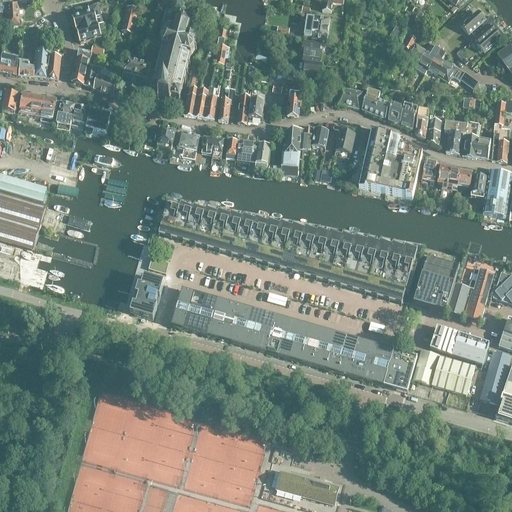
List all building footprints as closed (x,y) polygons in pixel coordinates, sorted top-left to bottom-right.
[(19,15),(18,4),(15,4),(15,1),(14,0),(0,0),(0,14),(2,14),(2,15),(7,14),(7,16),(19,15)] [(343,7),(343,0),(315,0),(315,3),(323,4),(322,13),(331,14),(332,5),(343,7)] [(424,10),(425,0),(411,0),(411,1),(424,10)] [(444,0),(456,8),(456,7),(459,9),(468,1),(466,0),(444,0)] [(90,15),(72,20),(76,33),(97,26),(103,25),(97,6),(88,9),(90,15)] [(133,35),(137,21),(139,12),(127,9),(121,32),(133,35)] [(487,29),(483,24),(486,22),(478,13),(461,28),(468,37),(471,35),(475,39),(487,29)] [(179,100),(190,58),(191,56),(195,51),(194,44),(195,39),(194,35),(188,34),(190,28),(187,23),(182,21),(182,20),(181,20),(177,19),(178,17),(166,14),(159,42),(161,43),(162,49),(159,59),(155,75),(154,75),(153,75),(150,74),(145,91),(158,95),(159,96),(158,99),(161,99),(162,99),(166,100),(167,101),(170,102),(170,99),(171,98),(179,100)] [(20,26),(19,17),(19,15),(7,16),(8,27),(20,26)] [(328,32),(330,20),(315,18),(313,29),(328,32)] [(408,26),(413,29),(417,24),(412,20),(408,26)] [(101,38),(97,26),(76,33),(80,45),(101,38)] [(290,30),(278,28),(277,36),(289,38),(290,30)] [(61,60),(62,55),(52,29),(47,31),(39,34),(37,52),(35,70),(34,80),(58,83),(61,60)] [(326,43),(328,32),(313,29),(312,41),(326,43)] [(484,55),(502,40),(494,31),(491,34),(487,29),(475,39),(479,44),(477,46),(484,55)] [(395,30),(388,42),(393,45),(400,33),(395,30)] [(228,60),(229,50),(223,48),(226,33),(221,32),(220,38),(219,38),(217,48),(218,48),(215,66),(224,67),(225,60),(228,60)] [(37,52),(39,34),(24,35),(22,49),(27,49),(26,51),(37,52)] [(17,78),(19,60),(10,59),(11,47),(22,49),(24,35),(22,36),(5,38),(0,74),(17,78)] [(411,52),(417,40),(410,37),(404,48),(411,52)] [(320,54),(321,48),(321,45),(303,42),(302,52),(304,53),(303,59),(321,61),(322,55),(320,54)] [(418,65),(426,53),(415,46),(407,59),(418,65)] [(92,52),(91,54),(103,57),(105,51),(93,48),(92,52)] [(497,57),(508,73),(511,70),(511,50),(510,48),(497,57)] [(428,72),(436,59),(440,52),(435,49),(431,56),(426,53),(418,65),(415,70),(425,76),(428,72)] [(84,88),(88,68),(91,55),(79,51),(77,61),(71,84),(84,88)] [(467,59),(461,52),(457,55),(463,62),(467,59)] [(145,91),(150,74),(151,70),(138,66),(139,61),(131,59),(129,64),(128,63),(121,89),(130,91),(129,94),(135,95),(136,92),(145,95),(145,91)] [(321,67),(321,61),(303,59),(303,65),(300,64),(299,70),(304,71),(304,72),(322,74),(323,67),(321,67)] [(438,78),(446,65),(436,59),(428,72),(438,78)] [(34,80),(35,70),(29,69),(29,66),(20,65),(19,78),(34,80)] [(459,82),(464,75),(456,68),(454,70),(446,65),(438,78),(448,84),(452,79),(459,83),(459,82)] [(94,90),(98,70),(88,68),(84,88),(94,90)] [(194,88),(198,73),(192,71),(188,86),(194,88)] [(116,87),(99,81),(102,75),(99,74),(97,80),(94,90),(93,91),(113,98),(116,87)] [(279,75),(278,86),(285,87),(286,76),(279,75)] [(478,85),(464,75),(459,82),(473,92),(478,85)] [(421,94),(429,79),(425,76),(415,93),(421,94)] [(281,96),(283,88),(274,87),(272,94),(281,96)] [(214,122),(218,103),(212,102),(214,91),(209,91),(207,101),(204,121),(214,122)] [(204,121),(207,101),(202,101),(203,93),(196,92),(195,100),(197,100),(195,120),(204,121)] [(228,124),(230,108),(233,108),(235,93),(229,92),(228,100),(221,99),(218,123),(228,124)] [(307,103),(307,94),(298,93),(298,96),(300,96),(300,103),(307,103)] [(349,110),(352,95),(341,93),(338,108),(349,110)] [(15,114),(19,97),(6,94),(2,112),(15,114)] [(298,119),(300,103),(300,96),(298,96),(290,95),(287,118),(298,119)] [(359,113),(362,97),(352,95),(349,110),(359,113)] [(30,118),(34,98),(23,96),(19,116),(30,118)] [(41,120),(45,100),(34,98),(30,118),(41,120)] [(197,100),(195,100),(187,99),(184,118),(195,120),(197,100)] [(373,118),(378,103),(366,99),(362,113),(373,118)] [(53,122),(57,103),(45,100),(41,120),(53,122)] [(262,122),(264,104),(251,102),(251,104),(250,109),(248,120),(262,122)] [(508,146),(509,133),(500,132),(500,127),(503,127),(504,115),(511,115),(511,102),(505,103),(497,102),(493,143),(491,163),(507,165),(508,146)] [(385,122),(390,108),(378,103),(373,118),(385,122)] [(73,120),(75,107),(75,106),(61,104),(58,116),(65,118),(72,119),(73,120)] [(84,127),(88,109),(77,106),(72,124),(84,127)] [(249,109),(246,109),(240,108),(237,125),(247,127),(249,109)] [(413,132),(415,118),(416,119),(418,109),(412,108),(411,111),(405,109),(403,113),(399,128),(413,132)] [(399,128),(403,113),(392,109),(387,123),(399,128)] [(106,136),(110,119),(111,116),(104,114),(104,113),(98,112),(91,110),(84,136),(84,137),(86,138),(89,139),(91,138),(92,138),(93,133),(106,136)] [(425,141),(428,124),(428,123),(428,122),(428,113),(418,111),(415,135),(414,136),(425,142),(425,141)] [(63,126),(65,118),(58,116),(56,116),(52,130),(57,131),(59,125),(63,126)] [(70,127),(72,119),(65,118),(63,126),(70,127)] [(439,148),(442,126),(434,124),(434,119),(430,118),(430,123),(428,144),(439,148)] [(460,151),(462,137),(465,137),(466,128),(445,125),(444,134),(449,135),(446,155),(459,158),(459,157),(460,151)] [(472,140),(474,127),(468,126),(466,139),(472,140)] [(172,149),(175,134),(175,133),(161,129),(158,145),(172,149)] [(310,152),(312,130),(305,130),(304,131),(303,152),(310,152)] [(412,201),(422,156),(392,138),(371,130),(371,131),(358,189),(405,200),(412,201)] [(325,151),(328,133),(315,131),(312,149),(325,151)] [(300,151),(302,132),(286,133),(284,136),(283,150),(300,151)] [(350,162),(355,136),(340,133),(334,159),(350,162)] [(195,162),(199,138),(180,134),(177,150),(184,152),(182,160),(195,162)] [(212,154),(214,140),(204,139),(202,153),(212,154)] [(477,159),(479,142),(472,140),(466,139),(464,152),(463,158),(463,159),(476,161),(476,159),(477,159)] [(222,156),(224,142),(214,140),(212,154),(222,156)] [(236,158),(238,144),(238,143),(228,142),(226,157),(224,157),(224,159),(224,163),(223,167),(234,169),(236,158)] [(488,162),(490,144),(479,142),(477,159),(488,162)] [(255,166),(256,156),(258,146),(257,146),(251,145),(241,144),(240,143),(237,164),(255,166)] [(267,170),(270,148),(258,146),(256,166),(255,170),(267,172),(267,170)] [(298,170),(300,151),(283,150),(282,169),(298,170)] [(434,184),(438,168),(438,165),(436,165),(435,164),(433,163),(431,164),(425,163),(422,181),(434,184)] [(447,194),(450,170),(440,168),(437,187),(442,187),(442,193),(447,194)] [(298,178),(298,170),(282,169),(282,171),(281,176),(281,177),(298,178)] [(458,190),(458,188),(460,173),(460,171),(450,170),(447,194),(452,195),(452,189),(458,190)] [(320,183),(331,185),(333,174),(322,172),(320,183)] [(506,220),(511,176),(490,172),(483,217),(506,220)] [(470,190),(472,177),(472,175),(460,173),(458,188),(470,190)] [(484,201),(487,179),(483,178),(482,177),(480,176),(478,178),(474,177),(471,199),(484,201)] [(47,194),(0,179),(0,194),(43,207),(47,194)] [(0,219),(39,232),(46,209),(0,195),(0,219)] [(160,233),(172,236),(181,206),(168,203),(160,233)] [(172,236),(184,240),(193,208),(181,206),(172,236)] [(184,240),(196,243),(206,210),(193,208),(184,240)] [(206,210),(196,243),(208,247),(218,213),(206,210)] [(218,213),(208,247),(221,250),(231,215),(218,213)] [(231,215),(221,250),(233,254),(243,217),(231,215)] [(243,217),(233,254),(245,257),(255,220),(243,217)] [(39,232),(0,219),(0,243),(32,253),(39,232)] [(255,220),(245,257),(257,261),(268,222),(255,220)] [(268,222),(257,261),(269,264),(280,224),(268,222)] [(280,224),(269,264),(281,267),(293,227),(280,224)] [(293,227),(281,267),(293,271),(305,229),(293,227)] [(305,229),(293,271),(305,274),(318,232),(305,229)] [(318,232),(305,274),(317,278),(330,234),(318,232)] [(330,234),(317,278),(330,281),(342,236),(330,234)] [(342,236),(330,281),(342,285),(355,239),(342,236)] [(355,239),(342,285),(354,288),(367,241),(355,239)] [(367,241),(354,288),(366,292),(380,243),(367,241)] [(380,243),(366,292),(378,295),(392,246),(380,243)] [(392,246),(378,295),(390,299),(405,248),(392,246)] [(405,248),(390,299),(403,302),(411,275),(418,251),(405,248)] [(414,305),(446,315),(455,286),(461,267),(428,257),(414,305)] [(152,259),(148,271),(166,276),(169,264),(152,259)] [(480,325),(494,276),(479,272),(473,292),(455,286),(446,315),(480,325)] [(511,279),(501,276),(493,301),(511,307),(511,279)] [(136,307),(133,316),(137,318),(141,319),(153,322),(156,313),(156,310),(157,309),(160,298),(160,296),(161,293),(164,284),(162,284),(146,279),(144,278),(140,292),(137,302),(136,306),(136,307)] [(360,343),(318,331),(182,292),(172,328),(184,331),(356,380),(394,391),(401,393),(407,395),(417,359),(411,358),(360,343)] [(270,294),(268,302),(286,306),(288,299),(270,294)] [(511,321),(508,320),(499,349),(511,353),(511,321)] [(455,347),(459,337),(459,336),(437,329),(433,340),(455,347)] [(462,361),(469,340),(469,339),(459,336),(459,337),(455,347),(452,358),(462,361)] [(473,364),(480,343),(480,342),(469,339),(469,340),(462,361),(473,364)] [(452,358),(455,347),(433,340),(430,351),(452,358)] [(482,367),(489,347),(489,346),(480,342),(480,343),(473,364),(482,367)] [(431,387),(439,358),(421,353),(413,382),(431,387)] [(498,407),(511,359),(493,354),(480,402),(498,407)] [(467,398),(475,369),(440,359),(432,388),(467,398)] [(511,370),(502,400),(495,421),(508,424),(511,425),(511,370)] [(279,472),(284,457),(276,455),(272,470),(279,472)] [(276,491),(334,507),(339,490),(281,474),(276,491)]
